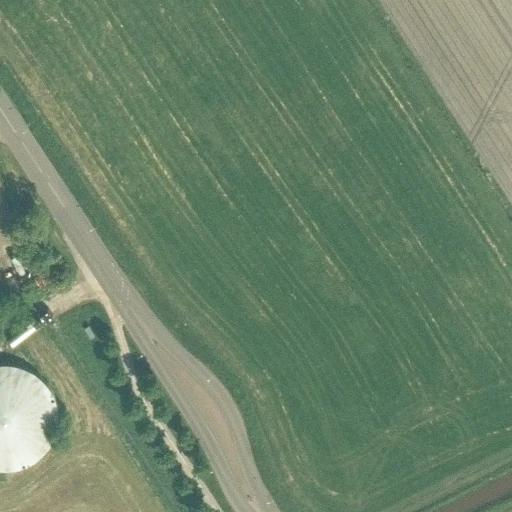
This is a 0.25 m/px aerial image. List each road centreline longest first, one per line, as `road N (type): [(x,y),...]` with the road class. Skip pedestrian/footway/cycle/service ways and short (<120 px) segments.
road 1 (primary): [(270,511),(220,394),(124,299)]
road 2 (primary): [(124,299),(248,511)]
road 3 (primary): [(124,299),(0,105)]
